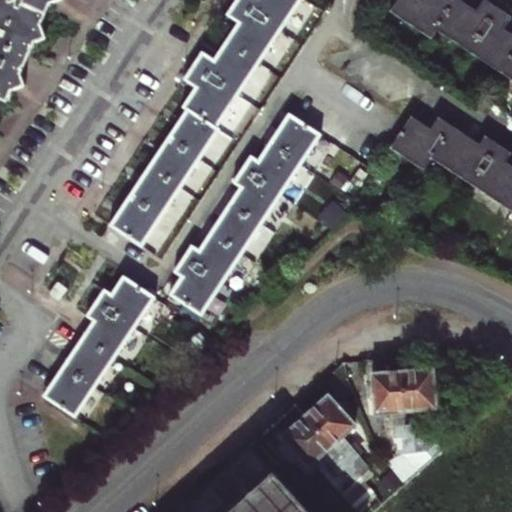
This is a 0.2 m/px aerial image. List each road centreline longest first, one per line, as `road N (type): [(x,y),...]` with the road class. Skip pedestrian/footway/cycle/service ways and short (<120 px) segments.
road 1 (tertiary): [(101,511),(308,325),(352,296),(415,284),(511,322)]
road 2 (residential): [(0,248),(166,0)]
road 3 (unknown): [(23,213),(148,285)]
